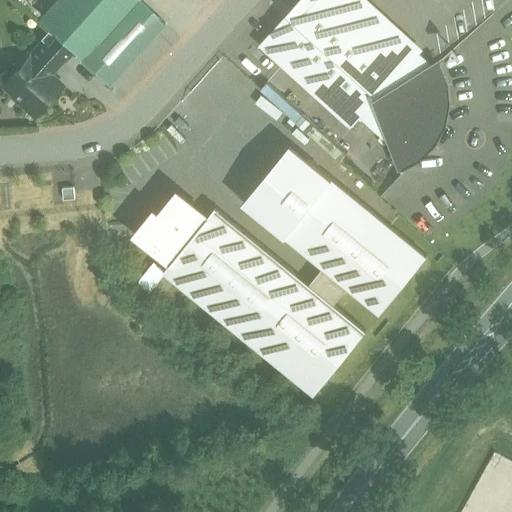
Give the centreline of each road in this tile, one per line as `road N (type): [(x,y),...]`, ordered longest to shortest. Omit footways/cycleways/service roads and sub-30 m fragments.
road 1 (residential): [(247,0),(168,84),(108,129),(0,146)]
road 2 (primary): [(345,511),(511,308)]
road 3 (unknown): [(511,16),(484,45),(482,98),(467,140),(422,199)]
